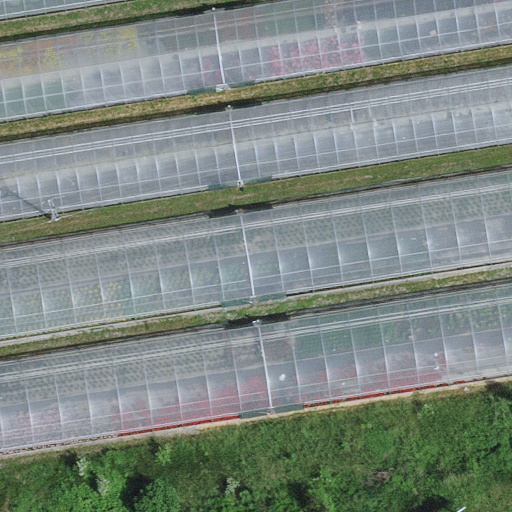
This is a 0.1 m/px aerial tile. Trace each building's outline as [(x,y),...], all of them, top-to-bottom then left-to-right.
[(0,0),(0,9),(65,0),(0,0)] [(0,108),(511,45),(511,0),(252,0),(0,31),(0,108)] [(0,210),(511,141),(511,65),(0,134),(0,210)] [(0,332),(304,296),(301,273),(511,247),(511,183),(18,244),(20,259),(0,261),(0,332)] [(0,359),(0,449),(25,446),(13,358),(0,359)]
